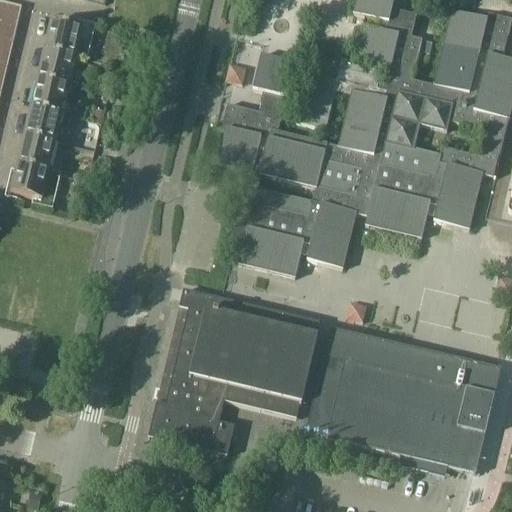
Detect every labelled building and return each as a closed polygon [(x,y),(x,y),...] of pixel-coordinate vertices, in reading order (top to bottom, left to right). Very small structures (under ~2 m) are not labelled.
[(357,0),(354,14),(392,23),(396,0),(357,0)] [(0,4),(0,17),(17,22),(20,9),(0,4)] [(357,217),(481,241),(511,88),(511,60),(506,59),(511,27),(511,21),(451,10),(436,85),(415,81),(426,30),(392,23),(390,31),(363,26),(355,61),(399,70),(392,100),(352,92),(341,146),(279,134),(294,61),(255,53),(266,112),(231,105),(218,169),(316,188),(313,201),(255,190),(240,265),(301,277),(304,261),(347,269),(357,217)] [(17,22),(0,17),(0,30),(14,34),(17,22)] [(70,24),(69,30),(49,26),(42,54),(73,61),(73,63),(86,66),(94,29),(70,24)] [(14,34),(0,30),(0,43),(11,46),(14,34)] [(11,46),(0,43),(0,56),(8,59),(11,46)] [(67,90),(73,63),(73,61),(42,54),(36,83),(67,90)] [(8,59),(0,56),(0,69),(6,71),(8,59)] [(229,81),(245,84),(248,69),(231,66),(229,81)] [(67,90),(36,83),(29,112),(60,119),(67,90)] [(60,119),(29,112),(22,140),(53,147),(60,119)] [(53,147),(22,140),(16,168),(47,175),(53,147)] [(47,175),(16,168),(9,197),(32,202),(30,208),(49,212),(58,178),(47,175)] [(183,295),(178,314),(149,439),(210,453),(210,456),(225,460),(232,430),(213,425),(218,404),(295,423),(298,409),(300,410),(316,342),(314,341),(318,327),(229,305),(183,295)] [(350,308),(349,320),(366,321),(367,309),(350,308)] [(326,350),(305,438),(475,479),(494,401),(500,374),(330,333),(326,350)] [(231,507),(234,494),(230,488),(222,486),(221,486),(215,490),(212,503),(216,509),(225,511),(231,507)]
